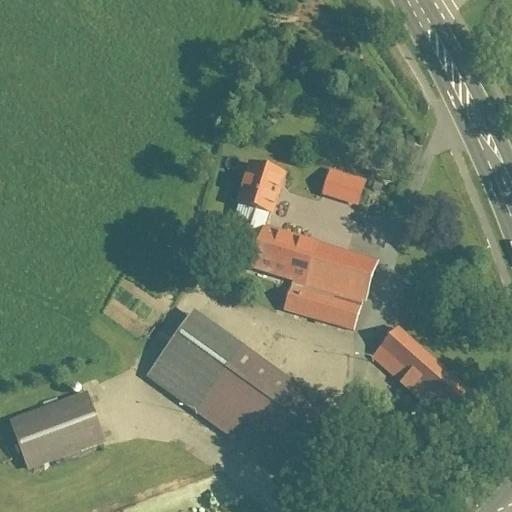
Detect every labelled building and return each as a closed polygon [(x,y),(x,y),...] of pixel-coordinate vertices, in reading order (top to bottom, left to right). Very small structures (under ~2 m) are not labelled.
[(242,171),(232,218),(263,225),(273,178),(242,171)] [(265,220),(246,280),(287,293),(279,316),(350,339),(377,255),(265,220)] [(178,253),(171,273),(198,282),(204,262),(178,253)] [(184,324),(141,386),(288,488),(331,426),(184,324)] [(398,330),(368,367),(451,432),(480,394),(398,330)] [(9,419),(28,473),(108,445),(89,391),(9,419)]
